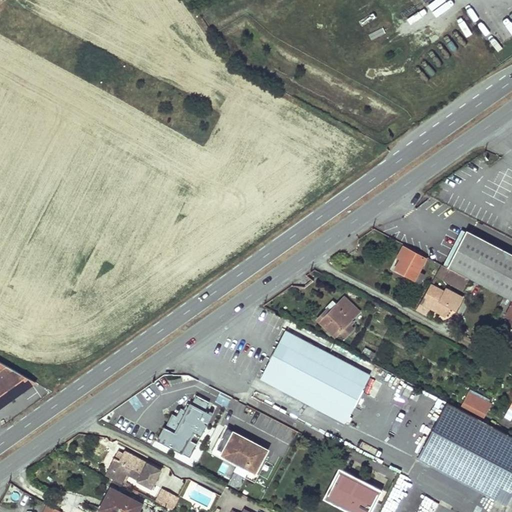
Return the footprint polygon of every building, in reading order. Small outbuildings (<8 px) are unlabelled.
[(448,268),(469,279),(511,301),(511,255),(467,232),(448,268)] [(427,259),(404,247),(400,256),(403,258),(396,270),(421,283),(425,276),(420,273),(427,259)] [(442,265),(436,275),(463,289),(469,279),(448,268),(442,265)] [(445,292),(432,285),(417,311),(427,316),(432,308),(446,316),(451,307),(456,310),(463,298),(447,289),(445,292)] [(338,305),(333,301),(326,308),(327,310),(318,320),(335,337),(340,332),(346,337),(354,329),(348,323),(359,312),(345,298),(338,305)] [(357,369),(286,332),(262,378),(311,404),(346,422),(360,397),(370,376),(357,369)] [(0,407),(36,382),(0,361),(0,407)] [(415,401),(419,390),(406,386),(402,397),(415,401)] [(470,393),(462,406),(483,417),(490,403),(470,393)] [(197,395),(193,402),(205,409),(209,402),(197,395)] [(508,505),(511,498),(511,435),(448,402),(418,458),(508,505)] [(240,461),(238,464),(256,474),(268,450),(226,428),(215,448),(240,461)] [(240,461),(215,448),(213,451),(238,464),(240,461)] [(114,459),(106,475),(122,484),(129,471),(133,473),(133,475),(140,479),(138,483),(147,487),(149,483),(153,485),(159,475),(154,472),(157,468),(124,451),(123,454),(119,461),(117,460),(114,459)] [(328,496),(357,511),(368,511),(379,492),(348,476),(347,479),(339,475),(328,496)] [(138,511),(143,505),(112,489),(100,510),(103,511),(138,511)] [(159,489),(154,500),(169,508),(174,497),(159,489)]
